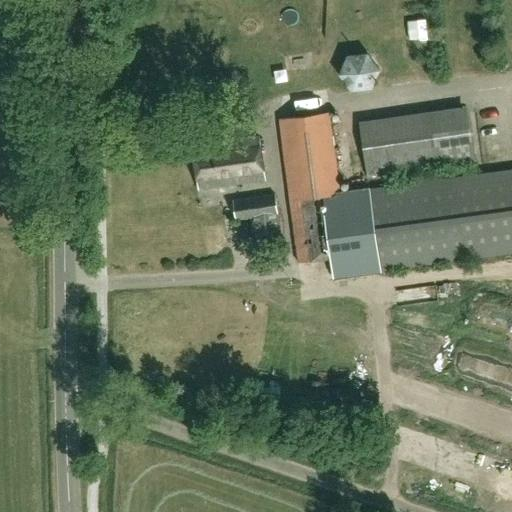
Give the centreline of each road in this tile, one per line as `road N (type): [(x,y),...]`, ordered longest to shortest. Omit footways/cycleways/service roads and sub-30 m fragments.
road 1 (tertiary): [(63,0),(65,402)]
road 2 (unclassified): [(416,511),(102,407),(65,402)]
